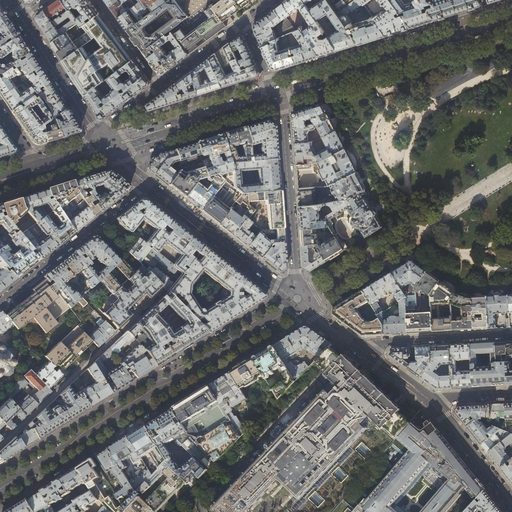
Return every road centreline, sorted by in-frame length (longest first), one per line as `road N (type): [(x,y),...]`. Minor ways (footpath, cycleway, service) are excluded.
road 1 (tertiary): [(0,489),(292,308)]
road 2 (primary): [(275,93),(511,18)]
road 3 (residential): [(162,290),(0,445)]
road 4 (residential): [(275,93),(296,280)]
road 5 (residential): [(146,183),(0,300)]
road 6 (tertiary): [(146,183),(287,295)]
road 7 (primary): [(104,147),(275,93)]
road 8 (residential): [(353,344),(511,334)]
road 9 (tertiary): [(96,133),(21,17)]
road 10 (tertiary): [(429,400),(511,501)]
